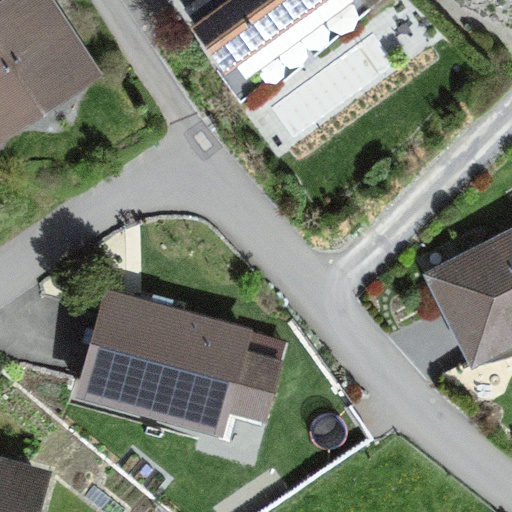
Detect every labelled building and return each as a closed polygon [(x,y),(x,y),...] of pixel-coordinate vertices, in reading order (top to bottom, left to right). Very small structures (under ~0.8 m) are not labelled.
[(16,0),(0,10),(0,147),(105,82),(53,0),(16,0)] [(236,0),(196,28),(231,79),(347,0),(236,0)] [(511,241),(428,284),(476,375),(511,356),(511,241)] [(108,305),(84,401),(228,436),(252,340),(108,305)] [(0,464),(0,511),(47,511),(56,479),(0,464)]
